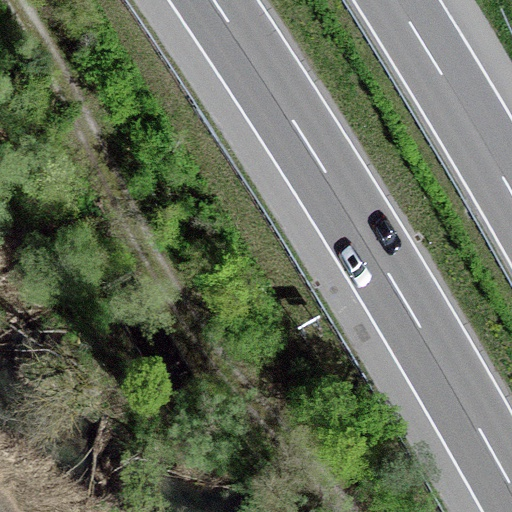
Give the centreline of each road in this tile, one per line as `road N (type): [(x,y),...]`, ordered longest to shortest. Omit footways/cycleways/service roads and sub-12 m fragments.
road 1 (track): [(341,511),(189,320),(12,0)]
road 2 (motorway): [(213,0),(396,287),(511,489)]
road 3 (motorway): [(511,194),(395,0)]
